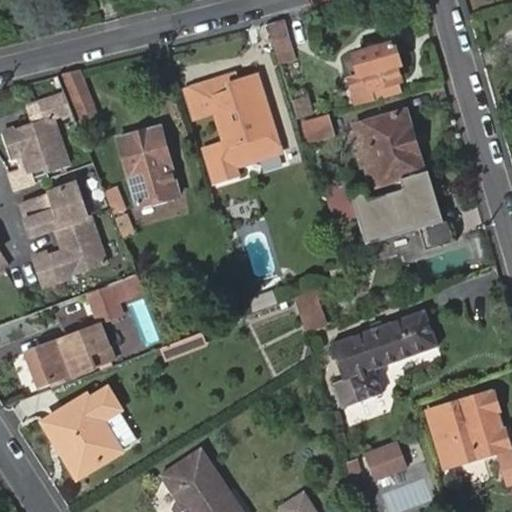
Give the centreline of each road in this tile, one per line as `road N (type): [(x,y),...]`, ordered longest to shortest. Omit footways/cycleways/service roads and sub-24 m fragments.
road 1 (residential): [(0,67),(270,0)]
road 2 (residential): [(511,227),(446,0)]
